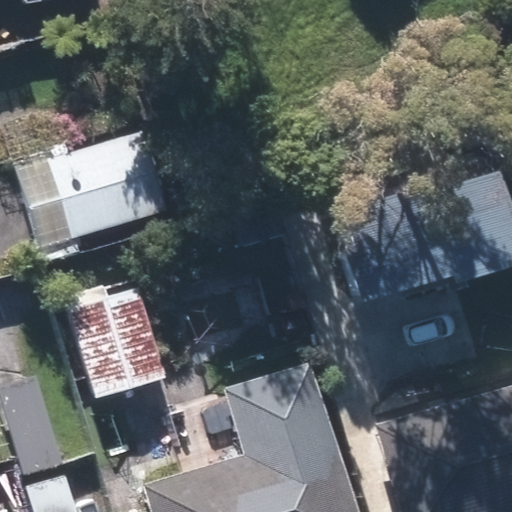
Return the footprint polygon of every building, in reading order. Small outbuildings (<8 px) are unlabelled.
[(511,111),(492,129),(511,150),(511,111)] [(133,137),(0,179),(0,191),(22,260),(158,217),(133,137)] [(328,228),(351,312),(423,292),(424,298),(499,278),(474,188),(328,228)] [(154,383),(127,292),(51,315),(79,405),(154,383)] [(511,511),(511,393),(357,436),(378,511),(511,511)] [(130,498),(134,511),(330,511),(314,459),(221,486),(216,472),(130,498)]
